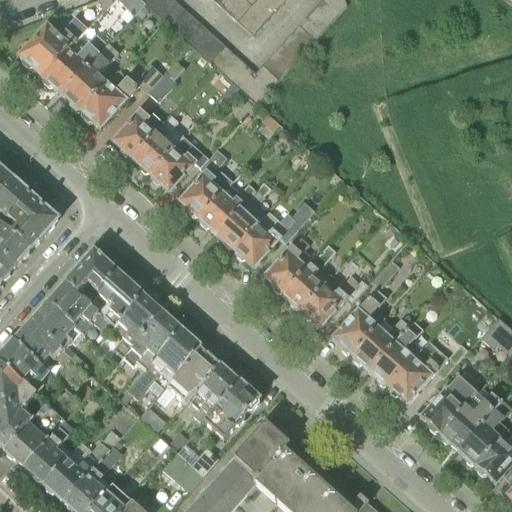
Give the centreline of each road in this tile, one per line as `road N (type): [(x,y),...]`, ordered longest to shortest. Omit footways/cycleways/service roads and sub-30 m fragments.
road 1 (residential): [(441,511),(99,209)]
road 2 (residential): [(0,325),(99,209)]
road 3 (residential): [(99,209),(0,116)]
